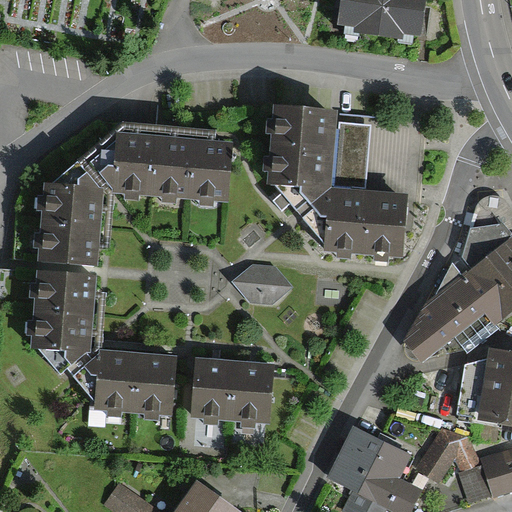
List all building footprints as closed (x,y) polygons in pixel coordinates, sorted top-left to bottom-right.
[(348,0),(344,39),(359,41),(358,46),(408,53),(409,47),(427,50),(434,0),(433,0),(348,0)] [(267,196),(297,231),(331,199),(331,193),(367,196),(371,132),(336,130),(337,115),(273,111),(267,196)] [(116,141),(115,150),(111,201),(165,206),(170,146),(144,144),(116,141)] [(190,147),(170,146),(165,206),(197,209),(202,148),(190,147)] [(218,149),(202,148),(197,209),(229,212),(234,150),(218,149)] [(42,193),(39,233),(96,238),(98,222),(99,211),(111,201),(115,150),(57,195),(42,193)] [(408,204),(331,199),(297,231),(324,263),(404,268),(408,204)] [(511,214),(509,209),(501,204),(493,202),(484,204),(477,214),(464,258),(479,273),(467,281),(426,314),(405,352),(422,375),(484,326),(491,335),(505,324),(506,315),(511,309),(511,214)] [(94,272),(96,238),(39,233),(36,268),(94,272)] [(277,270),(253,269),(234,287),(251,309),(275,311),(294,292),(277,270)] [(34,279),(32,316),(92,319),(93,302),(94,282),(34,279)] [(30,356),(48,358),(90,351),(91,337),(92,319),(32,316),(30,356)] [(467,365),(459,414),(511,423),(511,353),(492,350),(490,359),(469,365),(467,365)] [(98,358),(90,351),(48,358),(94,409),(94,417),(129,419),(135,360),(98,358)] [(154,362),(135,360),(129,419),(172,422),(176,363),(154,362)] [(191,422),(232,424),(236,364),(218,363),(196,361),(191,422)] [(256,365),(236,364),(232,424),(271,427),(275,367),(256,365)] [(469,506),(511,492),(511,449),(476,461),(464,437),(442,431),(417,473),(435,486),(453,461),(456,468),(469,506)] [(329,485),(352,497),(344,511),(415,511),(423,498),(401,486),(412,464),(354,435),(341,461),(329,485)] [(230,511),(197,488),(180,511),(159,511),(120,484),(105,506),(114,511),(230,511)]
